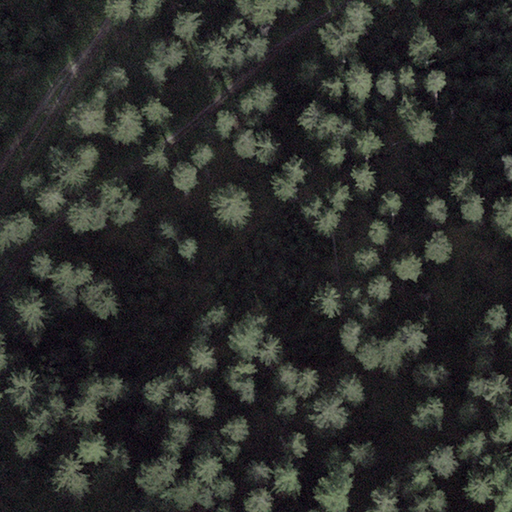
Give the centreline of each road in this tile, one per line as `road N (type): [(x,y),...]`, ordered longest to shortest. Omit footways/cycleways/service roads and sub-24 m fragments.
road 1 (track): [(379,0),(267,60),(0,276)]
road 2 (track): [(0,200),(84,55)]
road 3 (track): [(84,55),(0,171)]
